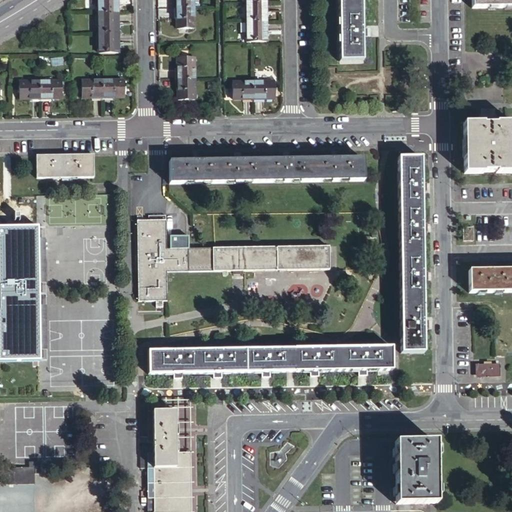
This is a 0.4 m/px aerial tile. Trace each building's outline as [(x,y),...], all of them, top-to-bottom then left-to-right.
[(97,0),(98,17),(115,17),(114,0),(97,0)] [(191,14),(190,0),(173,0),(174,14),(191,14)] [(363,31),(360,32),(359,0),(336,0),(337,65),(360,64),(360,39),(363,39),(363,31)] [(511,0),(469,0),(469,11),(511,10),(511,0)] [(265,24),(265,4),(244,4),(244,24),(265,24)] [(191,33),(191,14),(174,14),(174,33),(191,33)] [(98,17),(98,36),(115,36),(115,17),(98,17)] [(265,44),(265,24),(244,24),(245,45),(265,44)] [(115,36),(98,36),(98,56),(115,56),(115,36)] [(192,84),(192,62),(175,62),(175,84),(192,84)] [(192,104),(192,84),(175,84),(175,104),(192,104)] [(36,85),(15,85),(16,101),(36,101),(36,85)] [(56,85),(36,85),(36,101),(56,101),(56,85)] [(101,85),(81,85),(81,100),(101,100),(101,85)] [(121,85),(101,85),(101,100),(122,100),(121,85)] [(271,86),(252,87),(252,103),(271,103),(271,86)] [(252,87),(232,87),(232,103),(252,103),(252,87)] [(482,124),(463,124),(464,175),(483,174),(483,173),(495,173),(495,174),(511,173),(511,123),(495,124),(495,125),(482,125),(482,124)] [(93,157),(36,157),(36,179),(62,179),(68,179),(94,178),(93,157)] [(421,159),(398,159),(401,355),(424,354),(424,329),(427,329),(427,322),(423,322),(423,281),(426,281),(426,273),(423,273),(422,232),(425,232),(425,225),(422,225),(421,191),(425,191),(425,184),(421,184),(421,159)] [(167,165),(167,187),(362,184),(361,162),(336,162),(336,161),(329,161),(329,162),(288,163),(288,161),(281,162),(281,163),(239,164),(239,162),(233,162),(233,164),(199,164),(199,163),(192,163),(192,164),(167,165)] [(149,219),(137,219),(138,299),(155,299),(162,298),(167,298),(167,271),(329,269),(328,245),(188,246),(188,233),(173,234),(173,230),(166,230),(166,218),(149,219)] [(0,225),(0,360),(39,361),(37,225),(0,225)] [(471,230),(461,231),(461,244),(471,244),(471,230)] [(486,271),(469,271),(469,294),(511,292),(511,270),(493,271),(493,266),(486,266),(486,271)] [(390,350),(146,354),(146,377),(171,377),(171,380),(179,380),(179,377),(212,376),(212,379),(220,379),(220,376),(261,375),(261,379),(268,379),(268,375),(309,375),(309,378),(317,378),(317,374),(358,374),(358,377),(365,377),(365,374),(390,373),(390,350)] [(497,367),(474,368),(474,378),(497,377),(497,367)] [(184,511),(191,511),(190,403),(165,403),(165,414),(175,414),(176,455),(184,455),(184,511)] [(147,511),(184,511),(184,455),(176,455),(175,414),(165,414),(139,415),(140,440),(148,440),(150,440),(150,446),(153,446),(153,450),(140,450),(140,472),(147,472),(147,511)] [(435,443),(394,443),(395,505),(436,504),(435,443)] [(33,468),(4,469),(4,485),(34,484),(33,468)]
